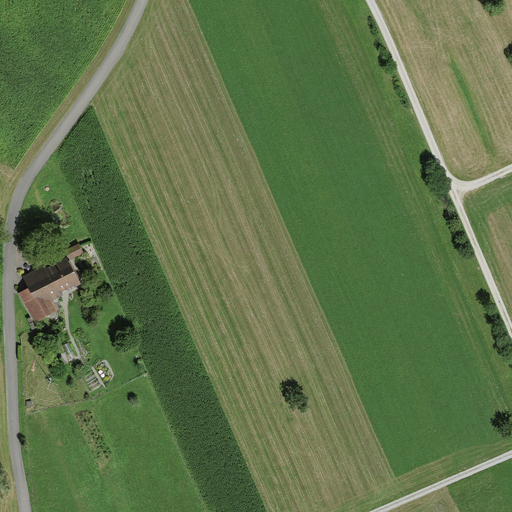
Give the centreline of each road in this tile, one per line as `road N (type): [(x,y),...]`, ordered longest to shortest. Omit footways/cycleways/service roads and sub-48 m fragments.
road 1 (residential): [(24,511),(9,415),(12,208),(140,0)]
road 2 (track): [(511,331),(368,0)]
road 3 (track): [(511,453),(371,511)]
